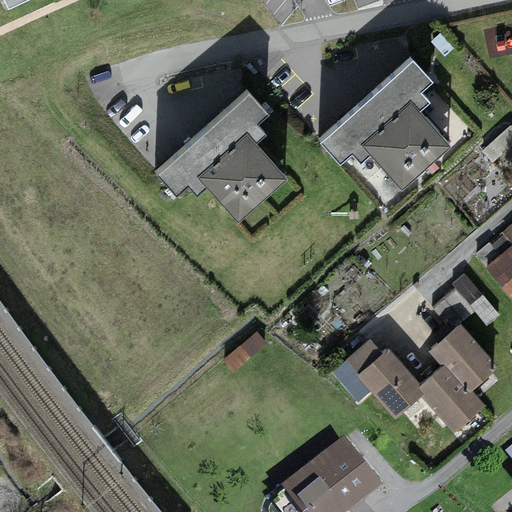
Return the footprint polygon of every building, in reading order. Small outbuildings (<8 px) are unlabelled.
[(6,0),(12,11),(35,0),(6,0)] [(416,57),(318,139),(341,166),(355,154),(365,165),(375,157),(405,192),(456,149),(424,112),(436,102),(428,92),(438,83),(416,57)] [(251,91),(157,173),(178,196),(189,186),(199,197),(208,189),(239,223),(290,178),(259,143),(269,134),(259,124),(271,113),(251,91)] [(511,128),(483,152),(493,164),(511,148),(511,128)] [(511,301),(511,225),(475,256),(511,301)] [(499,319),(467,276),(453,286),(458,292),(433,310),(442,321),(449,316),(458,328),(475,316),(485,329),(499,319)] [(495,372),(458,328),(430,352),(443,368),(421,386),(391,350),(383,356),(371,341),(347,360),(397,420),(423,399),(454,435),(486,408),(472,391),(495,372)] [(224,362),(234,375),(268,347),(258,334),(224,362)] [(349,444),(276,498),(286,511),(359,511),(386,492),(349,444)]
